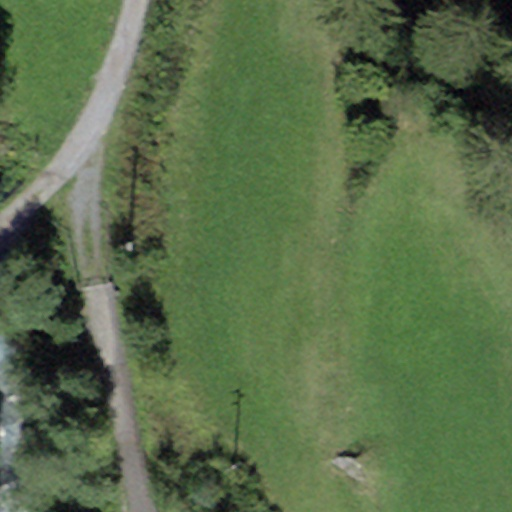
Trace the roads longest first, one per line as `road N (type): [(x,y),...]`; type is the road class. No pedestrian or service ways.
road 1 (track): [(74,157),(138,511)]
road 2 (track): [(34,198),(88,137),(139,34),(147,0)]
